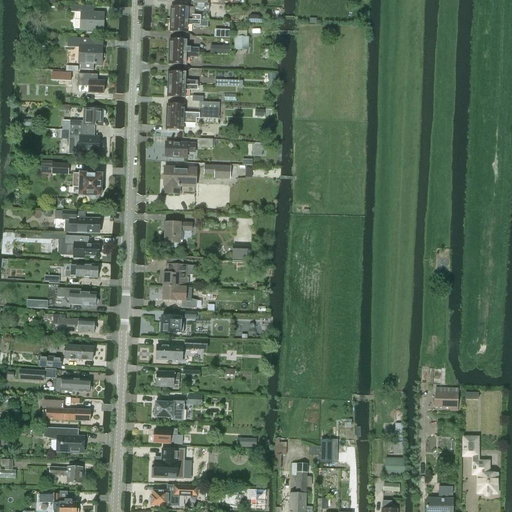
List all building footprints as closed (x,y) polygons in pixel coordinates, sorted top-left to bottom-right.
[(172,15),(172,19),(199,20),(200,16),(194,16),(194,9),(205,9),(207,12),(209,12),(210,10),(210,8),(209,6),(209,4),(193,3),(193,8),(171,7),(170,15),(172,15)] [(71,6),(71,13),(80,13),(79,31),(103,32),(103,31),(102,31),(103,28),(103,15),(104,15),(104,13),(94,12),(89,12),(89,7),(89,6),(71,5),(71,6)] [(187,33),(187,26),(192,26),(194,26),(194,27),(208,27),(208,21),(199,21),(199,20),(172,19),(172,23),(170,23),(170,33),(187,33)] [(230,30),(214,30),(213,38),(229,39),(230,30)] [(234,37),(234,50),(248,50),(249,37),(246,37),(236,37),(234,37)] [(67,47),(67,48),(78,48),(78,49),(78,63),(77,63),(77,64),(80,64),(80,70),(93,71),(94,65),(101,65),(101,64),(102,49),(102,48),(87,47),(87,41),(68,40),(67,47)] [(169,41),(169,49),(171,49),(171,52),(198,53),(198,49),(186,48),(186,41),(169,41)] [(229,46),(210,45),(210,54),(229,55),(229,46)] [(198,58),(198,53),(171,52),(170,57),(169,57),(168,65),(185,66),(185,59),(190,59),(190,58),(198,58)] [(66,66),(65,72),(69,72),(69,77),(68,81),(75,82),(75,72),(78,72),(78,67),(66,66)] [(170,82),(170,85),(197,86),(197,83),(189,82),(185,82),(185,74),(168,73),(168,82),(170,82)] [(68,81),(69,77),(59,76),(58,85),(68,85),(68,81)] [(89,76),(79,76),(78,87),(88,88),(88,94),(103,95),(103,83),(89,82),(89,76)] [(184,98),(184,91),(197,91),(197,86),(170,85),(169,90),(168,90),(167,98),(184,98)] [(199,114),(198,114),(186,114),(186,117),(183,116),(184,106),(167,106),(166,114),(168,114),(168,123),(166,122),(166,131),(183,131),(183,123),(185,123),(185,124),(195,124),(195,119),(219,120),(219,103),(203,102),(199,102),(199,114)] [(63,121),(63,130),(69,130),(69,131),(86,132),(87,127),(102,127),(103,127),(104,119),(104,118),(105,118),(105,117),(105,112),(104,111),(83,110),(83,122),(70,121),(63,121)] [(60,130),(59,139),(69,139),(69,140),(80,140),(80,141),(79,153),(90,154),(90,155),(92,155),(92,154),(98,154),(99,139),(86,138),(86,132),(69,131),(69,130),(63,130),(62,130),(60,130)] [(197,147),(212,148),(212,147),(212,140),(197,139),(197,147)] [(169,144),(166,144),(165,158),(187,158),(187,153),(195,154),(195,145),(188,145),(171,144),(169,144)] [(41,161),(40,175),(52,176),(52,175),(68,175),(69,165),(52,164),(52,162),(41,161)] [(230,167),(203,165),(203,176),(214,176),(214,178),(230,179),(230,167)] [(196,170),(164,169),(164,186),(169,187),(169,194),(179,195),(184,187),(195,187),(196,170)] [(100,177),(73,176),(73,195),(90,196),(90,199),(91,200),(96,200),(97,198),(97,196),(100,196),(100,184),(102,183),(102,179),(100,178),(100,177)] [(64,233),(69,233),(99,234),(99,231),(100,230),(101,224),(99,223),(100,220),(76,219),(76,212),(63,212),(55,212),(55,219),(62,220),(62,221),(65,221),(64,233)] [(179,244),(180,231),(192,232),(192,225),(164,224),(164,231),(165,231),(165,244),(179,244)] [(65,236),(64,256),(65,256),(74,256),(74,258),(82,259),(83,257),(98,258),(98,255),(100,254),(100,250),(99,249),(99,247),(91,246),(91,244),(88,244),(89,237),(65,236)] [(233,252),(232,260),(251,261),(251,250),(251,248),(237,248),(237,252),(233,252)] [(163,287),(178,288),(186,288),(186,284),(188,284),(189,278),(186,278),(187,275),(196,276),(196,266),(183,266),(183,261),(173,260),(173,265),(172,274),(164,274),(163,287)] [(70,277),(78,277),(97,279),(97,267),(69,265),(69,271),(65,271),(64,278),(69,278),(70,277)] [(177,301),(178,288),(163,287),(162,301),(177,301)] [(69,305),(79,306),(95,307),(95,305),(96,305),(97,304),(98,301),(97,300),(96,300),(96,294),(80,293),(81,290),(57,289),(57,300),(69,301),(69,305)] [(181,301),(181,308),(196,309),(196,308),(196,301),(183,298),(181,301)] [(44,314),(44,319),(51,319),(51,324),(55,325),(78,326),(78,332),(94,333),(94,332),(96,330),(96,328),(95,327),(94,326),(95,321),(73,319),(73,320),(65,319),(66,315),(52,314),(44,314)] [(183,334),(183,323),(182,323),(182,318),(175,318),(175,317),(162,316),(161,333),(183,334)] [(185,340),(184,349),(201,350),(201,341),(185,340)] [(165,360),(165,361),(173,361),(173,363),(181,364),(182,348),(175,347),(175,346),(168,345),(168,347),(157,346),(156,359),(165,360)] [(64,359),(92,361),(93,348),(65,346),(64,359)] [(61,358),(39,356),(38,367),(61,369),(61,358)] [(20,369),(19,379),(43,381),(44,371),(20,369)] [(178,390),(179,374),(156,373),(156,375),(155,376),(155,379),(156,380),(156,386),(172,386),(172,389),(178,390)] [(55,390),(61,391),(89,393),(89,392),(90,392),(91,391),(91,388),(90,386),(89,386),(90,380),(62,378),(62,379),(56,379),(55,390)] [(457,411),(457,393),(435,393),(434,407),(450,408),(450,411),(457,411)] [(202,396),(187,395),(187,405),(202,406),(202,396)] [(164,418),(172,418),(172,421),(183,421),(183,411),(184,399),(173,399),(173,404),(156,403),(156,402),(155,402),(155,410),(154,410),(154,412),(154,413),(154,414),(154,415),(155,415),(155,417),(162,417),(162,418),(164,418)] [(42,401),(42,409),(43,409),(47,409),(46,420),(89,422),(90,411),(63,410),(64,402),(61,402),(43,401),(42,401)] [(393,454),(403,454),(404,424),(395,424),(395,442),(388,442),(388,448),(393,448),(393,454)] [(56,452),(83,453),(84,437),(73,437),(74,429),(44,428),(43,437),(57,440),(56,452)] [(177,430),(163,429),(163,431),(154,430),(154,436),(152,436),(152,442),(154,442),(153,443),(170,444),(170,445),(182,445),(182,437),(176,436),(177,430)] [(257,437),(241,436),(241,447),(247,447),(247,449),(254,449),(254,447),(256,448),(257,437)] [(478,493),(484,493),(484,494),(484,495),(485,496),(486,497),(487,497),(488,497),(489,496),(490,496),(490,495),(491,494),(491,493),(497,493),(497,474),(488,474),(488,462),(477,462),(478,438),(464,438),(464,456),(473,456),(473,474),(478,474),(478,493)] [(321,441),(320,463),(331,463),(332,441),(321,440),(321,441)] [(286,455),(286,443),(275,443),(274,469),(281,469),(282,455),(286,455)] [(154,469),(151,469),(151,478),(183,479),(183,450),(161,450),(161,458),(154,458),(154,469)] [(385,475),(403,476),(404,459),(385,458),(385,475)] [(1,460),(1,466),(5,466),(5,470),(12,471),(13,461),(1,460)] [(290,493),(288,511),(312,511),(312,507),(305,506),(308,464),(293,463),(292,475),(297,475),(296,493),(290,493)] [(82,469),(75,468),(75,466),(73,466),(73,468),(67,468),(67,469),(49,468),(49,475),(67,476),(67,483),(81,484),(82,469)] [(383,490),(383,491),(399,492),(400,484),(398,484),(383,483),(383,490)] [(150,499),(150,503),(151,504),(151,506),(168,506),(175,507),(176,496),(197,497),(197,488),(197,487),(174,486),(173,493),(168,493),(153,492),(153,497),(151,496),(151,498),(150,499)] [(452,487),(438,487),(438,494),(441,494),(441,500),(426,499),(426,511),(452,511),(452,500),(447,500),(447,494),(452,494),(452,487)] [(38,494),(38,503),(54,504),(53,511),(78,511),(79,510),(76,510),(77,503),(72,503),(68,503),(68,500),(65,500),(65,502),(60,502),(60,495),(38,494)] [(390,501),(382,501),(382,510),(380,511),(395,511),(396,509),(390,509),(390,501)]
